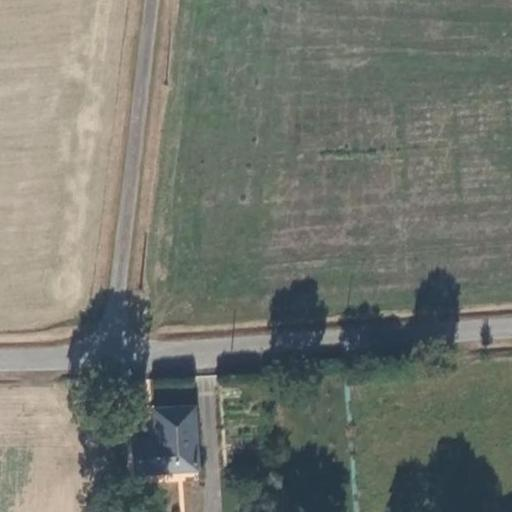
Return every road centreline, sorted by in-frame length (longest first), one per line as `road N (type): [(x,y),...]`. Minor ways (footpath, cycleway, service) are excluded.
road 1 (unclassified): [(109,355),(511,329)]
road 2 (unclassified): [(109,355),(152,0)]
